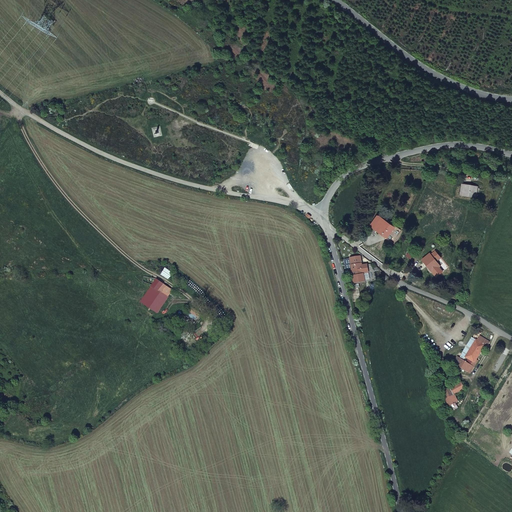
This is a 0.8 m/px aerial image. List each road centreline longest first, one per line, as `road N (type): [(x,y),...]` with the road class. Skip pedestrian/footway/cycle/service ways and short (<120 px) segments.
road 1 (unclassified): [(0,92),(115,159),(322,212)]
road 2 (unclassified): [(326,227),(400,511)]
road 3 (track): [(21,109),(28,141),(67,197),(137,264),(190,298),(167,307)]
road 4 (residential): [(326,227),(401,283),(511,338)]
road 5 (unclassified): [(511,154),(444,144),(365,164),(334,186),(322,212)]
road 6 (unclassified): [(336,0),(420,65),(461,87),(511,99)]
